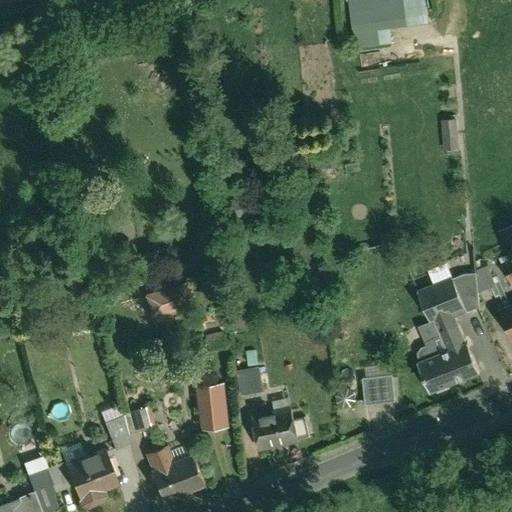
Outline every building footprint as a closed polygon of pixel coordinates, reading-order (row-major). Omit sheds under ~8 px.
[(350,0),(357,49),(393,44),(391,29),(431,24),(427,0),(350,0)] [(384,98),(382,81),(366,83),(368,100),(384,98)] [(460,149),(458,120),(443,121),(445,150),(460,149)] [(246,216),(244,199),(229,200),(231,218),(246,216)] [(511,246),(511,231),(510,228),(494,235),(501,251),(511,246)] [(495,264),(510,297),(511,296),(511,252),(505,255),(507,259),(495,264)] [(483,269),(455,280),(462,298),(471,294),(472,298),(492,290),(483,269)] [(424,290),(432,310),(462,298),(455,280),(454,278),(424,290)] [(186,282),(148,293),(155,317),(193,306),(186,282)] [(423,332),(427,343),(456,331),(454,326),(480,316),(472,298),(471,294),(462,298),(432,310),(439,326),(426,331),(423,332)] [(511,305),(493,313),(509,350),(511,348),(511,305)] [(428,398),(475,378),(456,331),(427,343),(424,345),(429,357),(414,363),(428,398)] [(217,335),(203,339),(208,353),(221,349),(217,335)] [(256,371),(233,375),(237,399),(260,396),(259,390),(267,389),(265,376),(257,378),(256,371)] [(388,384),(359,387),(361,412),(390,409),(388,384)] [(221,391),(195,393),(198,434),(224,432),(221,391)] [(268,397),(270,410),(287,407),(294,406),(292,392),(268,397)] [(247,415),(254,454),(295,446),(294,443),(307,440),(304,420),(290,422),(287,407),(270,410),(247,415)] [(135,416),(141,432),(152,428),(144,409),(134,413),(135,416)] [(173,413),(153,421),(160,439),(180,431),(173,413)] [(135,416),(123,420),(127,431),(129,440),(143,435),(141,432),(135,416)] [(122,419),(106,426),(117,453),(130,448),(129,440),(127,431),(123,420),(122,419)] [(150,474),(163,506),(203,490),(186,447),(168,454),(166,448),(147,456),(154,472),(150,474)] [(106,449),(64,465),(74,488),(83,511),(99,511),(109,508),(104,495),(122,488),(106,449)] [(64,465),(45,473),(54,496),(74,488),(64,465)] [(60,511),(54,496),(45,473),(32,478),(38,495),(11,506),(13,511),(60,511)]
